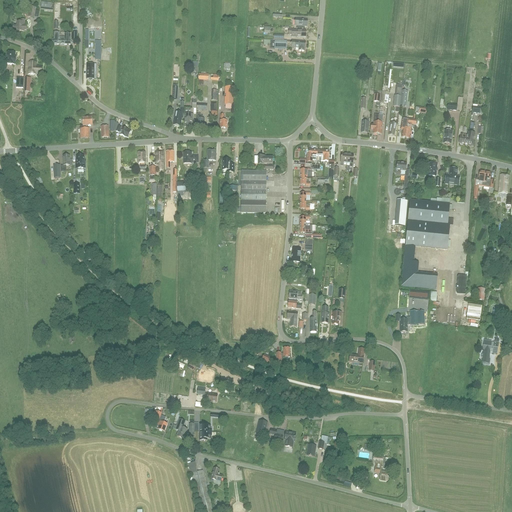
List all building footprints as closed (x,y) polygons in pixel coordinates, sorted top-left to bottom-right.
[(17,31),(24,31),(24,30),(26,30),(27,25),(25,25),(25,20),(21,19),(21,22),(17,22),(17,25),(13,24),(13,31),(17,31)] [(308,20),(296,19),(295,26),(307,27),(308,20)] [(306,37),(306,30),(292,30),(292,29),(289,29),(288,35),(292,35),(292,36),(298,36),(298,37),(306,37)] [(59,37),(59,44),(70,44),(70,33),(65,33),(65,37),(59,37)] [(287,41),(271,40),(270,49),(275,49),(275,48),(283,48),(283,44),(287,44),(287,41)] [(306,44),(306,42),(292,41),(291,48),(299,48),(299,50),(305,50),(305,44),(306,44)] [(15,53),(7,52),(7,64),(14,64),(16,64),(16,57),(15,57),(15,53)] [(36,62),(29,62),(29,74),(36,74),(36,73),(42,73),(42,66),(36,66),(36,62)] [(94,79),(94,72),(96,72),(96,64),(87,64),(87,78),(88,79),(89,79),(89,80),(90,80),(91,80),(92,79),(93,79),(94,79)] [(208,74),(198,74),(198,85),(203,85),(204,80),(208,81),(208,74)] [(152,100),(152,105),(160,105),(160,93),(162,93),(163,88),(159,87),(159,91),(153,91),(153,95),(151,95),(151,100),(152,100)] [(181,102),(180,113),(176,112),(174,125),(180,126),(182,118),(183,119),(184,114),(184,102),(181,102)] [(481,107),(472,106),(472,113),(471,113),(471,116),(472,116),(473,113),(480,114),(481,107)] [(190,112),(185,112),(185,127),(191,127),(191,122),(193,122),(193,114),(191,114),(192,113),(190,113),(190,112)] [(197,128),(204,128),(204,119),(203,119),(203,116),(201,116),(201,114),(196,114),(196,119),(196,124),(197,124),(197,128)] [(80,126),(80,128),(81,139),(90,138),(89,128),(86,128),(86,126),(92,125),(92,117),(83,118),(83,126),(80,126)] [(405,138),(409,119),(402,118),(401,130),(403,130),(402,137),(405,138)] [(416,120),(409,119),(405,138),(409,139),(412,125),(416,125),(416,120)] [(369,120),(366,120),(366,122),(362,122),(361,133),(368,133),(369,120)] [(114,128),(114,131),(116,131),(120,133),(119,134),(125,137),(128,138),(131,131),(118,126),(119,124),(114,122),(114,128)] [(390,129),(389,135),(394,136),(395,130),(396,130),(397,124),(390,123),(389,129),(390,129)] [(109,137),(109,126),(101,126),(101,138),(109,137)] [(443,143),(451,144),(452,131),(444,130),(443,143)] [(467,135),(461,134),(461,137),(460,137),(459,143),(460,143),(460,144),(462,145),(463,144),(468,145),(469,141),(467,140),(467,135)] [(209,169),(209,160),(216,161),(216,150),(207,150),(207,160),(203,160),(203,168),(209,169)] [(313,160),(316,160),(317,151),(309,150),(309,154),(307,154),(306,162),(312,163),(313,160)] [(317,151),(316,156),(321,156),(321,161),(328,162),(329,151),(328,151),(328,150),(326,150),(325,151),(317,151)] [(156,162),(158,162),(158,170),(164,170),(164,162),(163,162),(163,151),(156,152),(156,162)] [(171,171),(171,168),(170,162),(174,162),(174,151),(166,151),(166,168),(166,171),(171,171)] [(138,162),(146,162),(146,152),(137,152),(138,162)] [(191,153),(183,153),(184,164),(192,164),(192,163),(198,163),(198,156),(192,156),(191,153)] [(66,172),(66,165),(70,165),(70,156),(63,156),(63,166),(61,166),(61,172),(66,172)] [(84,156),(77,156),(77,163),(76,163),(76,169),(85,169),(85,163),(84,163),(84,156)] [(265,156),(258,156),(258,165),(262,165),(262,163),(265,163),(265,164),(267,164),(267,165),(264,165),(264,170),(274,170),(274,165),(273,165),(273,157),(265,157),(265,156)] [(227,170),(227,172),(233,172),(234,164),(230,164),(230,160),(223,160),(222,170),(227,170)] [(406,172),(406,164),(397,163),(397,169),(395,169),(395,173),(396,174),(400,175),(401,171),(406,172)] [(426,163),(426,166),(428,166),(427,175),(436,176),(437,171),(437,164),(428,163),(426,163)] [(300,177),(306,177),(306,172),(310,172),(310,168),(306,168),(306,170),(300,170),(300,177)] [(445,184),(458,185),(460,176),(457,176),(457,169),(450,168),(449,175),(446,175),(445,184)] [(266,171),(241,171),(241,181),(266,181),(266,171)] [(483,187),(485,172),(480,171),(479,179),(475,179),(474,199),(477,199),(477,197),(478,197),(478,186),(483,187)] [(485,172),(483,187),(493,189),(494,181),(490,180),(491,173),(485,172)] [(498,193),(507,194),(509,176),(500,175),(498,193)] [(306,177),(300,177),(300,185),(306,185),(306,186),(310,186),(310,183),(306,183),(306,177)] [(188,181),(177,182),(177,192),(188,192),(188,181)] [(266,191),(266,181),(241,181),(241,191),(266,191)] [(173,199),(173,193),(171,193),(170,189),(164,190),(165,200),(173,199)] [(266,201),(266,191),(241,191),(241,201),(266,201)] [(300,193),(300,201),(306,201),(306,196),(310,196),(310,192),(306,192),(306,194),(300,193)] [(395,225),(405,226),(407,201),(397,200),(395,225)] [(410,200),(405,246),(415,247),(447,250),(450,225),(453,226),(454,219),(448,219),(450,204),(410,200)] [(266,213),(266,201),(241,201),(241,213),(266,213)] [(306,201),(300,201),(300,209),(305,209),(305,210),(310,210),(310,207),(306,207),(306,201)] [(300,218),(300,225),(306,225),(306,220),(310,220),(310,216),(305,216),(305,218),(300,218)] [(258,245),(277,245),(277,236),(269,236),(269,231),(272,231),(272,224),(261,224),(261,231),(264,231),(264,236),(258,236),(258,245)] [(300,225),(300,233),(305,233),(305,234),(311,234),(311,238),(316,238),(316,239),(323,239),(323,238),(321,238),(321,234),(312,234),(312,225),(306,225),(300,225)] [(292,262),(299,262),(300,248),(293,248),(292,262)] [(261,283),(271,282),(271,274),(264,274),(264,272),(256,272),(256,282),(258,282),(257,283),(261,283)] [(467,276),(459,275),(457,276),(456,293),(457,294),(465,295),(467,276)] [(409,290),(409,298),(429,300),(429,292),(409,290)] [(290,291),(289,299),(302,300),(302,296),(297,295),(298,292),(290,291)] [(329,315),(328,315),(329,307),(323,307),(321,324),(329,324),(329,315)] [(400,321),(400,332),(407,332),(407,325),(418,325),(418,324),(424,324),(424,311),(410,311),(410,318),(407,318),(407,319),(401,319),(401,315),(396,315),(396,321),(400,321)] [(287,312),(287,319),(291,319),(290,327),(290,326),(296,326),(296,327),(296,328),(298,313),(287,312)] [(339,325),(339,317),(341,317),(342,313),(333,312),(332,324),(339,325)] [(481,362),(489,364),(490,359),(489,359),(490,355),(491,355),(491,353),(497,354),(499,342),(484,340),(484,341),(482,351),(483,351),(483,356),(481,355),(481,358),(482,358),(481,362)] [(276,353),(277,359),(274,359),(264,354),(262,360),(272,365),(272,364),(277,364),(277,362),(281,362),(281,364),(283,364),(283,362),(284,362),(283,357),(290,357),(290,348),(283,348),(283,354),(281,354),(281,353),(276,353)] [(349,362),(363,364),(364,349),(359,349),(358,355),(350,354),(349,362)] [(204,395),(205,393),(205,388),(198,387),(197,394),(204,395)] [(216,403),(217,395),(205,393),(204,395),(204,397),(207,398),(207,401),(216,403)] [(126,423),(134,424),(134,420),(139,420),(139,424),(146,424),(146,414),(139,414),(139,417),(135,417),(135,414),(127,413),(123,412),(123,415),(127,416),(126,423)] [(156,412),(154,418),(159,420),(157,425),(159,426),(158,429),(164,432),(167,424),(163,423),(165,417),(160,416),(161,414),(156,412)] [(187,430),(183,428),(186,422),(179,419),(175,430),(179,431),(177,436),(183,439),(185,433),(186,433),(187,430)] [(264,436),(267,423),(259,421),(256,434),(264,436)] [(207,424),(199,424),(200,432),(211,432),(211,429),(210,429),(210,426),(207,426),(207,424)] [(277,445),(279,431),(270,430),(268,443),(277,445)] [(211,436),(211,432),(200,432),(200,441),(207,441),(207,439),(210,439),(210,436),(211,436)] [(295,442),(296,434),(286,432),(284,440),(286,440),(285,447),(292,448),(293,442),(295,442)] [(328,437),(322,436),(321,442),(319,442),(318,449),(323,450),(323,449),(326,450),(328,437)] [(306,456),(314,457),(316,446),(308,445),(306,456)] [(384,456),(374,455),(372,463),(376,463),(375,468),(374,473),(380,474),(380,479),(381,479),(381,480),(385,481),(385,480),(389,480),(390,473),(381,472),(382,467),(384,456)] [(223,475),(218,474),(219,470),(214,469),(211,479),(210,482),(213,483),(214,480),(216,480),(221,482),(223,475)] [(214,511),(203,470),(191,473),(200,511),(214,511)]
